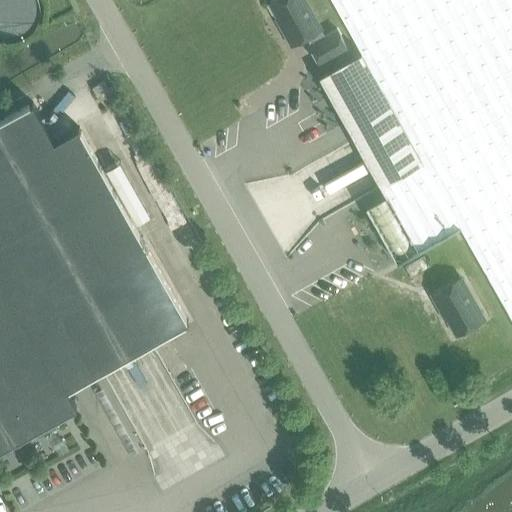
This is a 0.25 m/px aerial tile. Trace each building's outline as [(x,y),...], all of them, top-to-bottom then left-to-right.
[(293,43),(320,28),(304,0),(271,0),(269,2),(293,43)] [(511,0),(333,0),(362,51),(459,223),(511,317),(511,0)] [(344,49),(333,29),(305,45),(317,65),(344,49)] [(417,247),(459,223),(362,51),(319,74),(417,247)] [(104,81),(92,87),(97,96),(109,90),(104,81)] [(0,448),(76,405),(66,388),(188,319),(78,126),(54,139),(32,101),(0,119),(0,448)] [(411,276),(429,265),(423,256),(405,266),(411,276)] [(456,333),(484,317),(460,276),(432,291),(456,333)]
